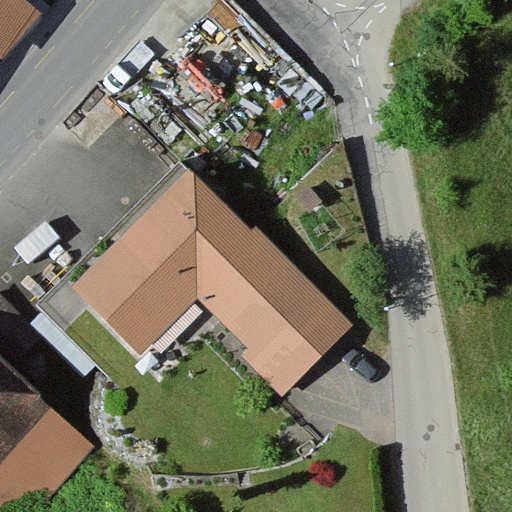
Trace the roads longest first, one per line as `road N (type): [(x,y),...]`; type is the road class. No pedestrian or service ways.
road 1 (residential): [(421,511),(338,50)]
road 2 (secondary): [(0,134),(121,0)]
